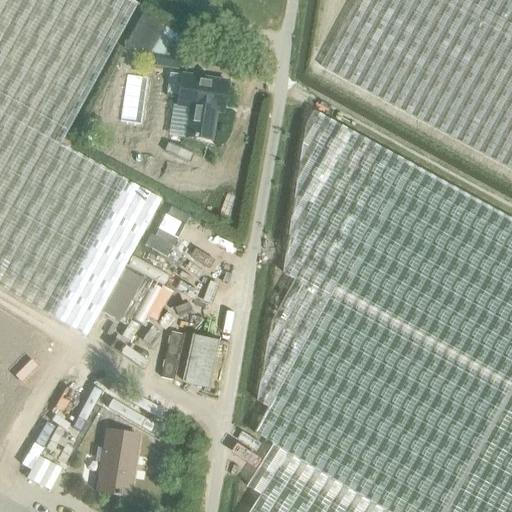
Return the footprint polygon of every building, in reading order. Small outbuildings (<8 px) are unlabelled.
[(60,146),(136,6),(125,0),(0,0),(0,288),(84,339),(99,314),(125,330),(150,288),(125,272),(165,205),(60,146)] [(511,0),(358,0),(321,67),(511,170),(511,0)] [(143,16),(124,50),(146,63),(164,29),(143,16)] [(155,55),(153,66),(178,71),(180,59),(155,55)] [(223,105),(227,83),(181,76),(176,106),(190,109),(185,138),(210,142),(216,104),(223,105)] [(511,511),(511,219),(315,112),(307,127),(284,275),(295,281),(272,323),(258,403),(269,409),(255,435),(276,447),(249,487),(262,496),(253,511),(511,511)] [(170,206),(164,218),(183,228),(189,217),(170,206)] [(159,227),(153,237),(172,247),(177,238),(159,227)] [(150,235),(144,246),(166,258),(172,247),(153,237),(150,235)] [(218,391),(229,344),(185,334),(174,382),(218,391)] [(171,336),(163,374),(175,376),(183,339),(171,336)] [(95,493),(128,498),(130,481),(129,481),(136,439),(137,439),(137,438),(105,432),(95,493)] [(61,470),(39,458),(27,479),(50,492),(61,470)]
